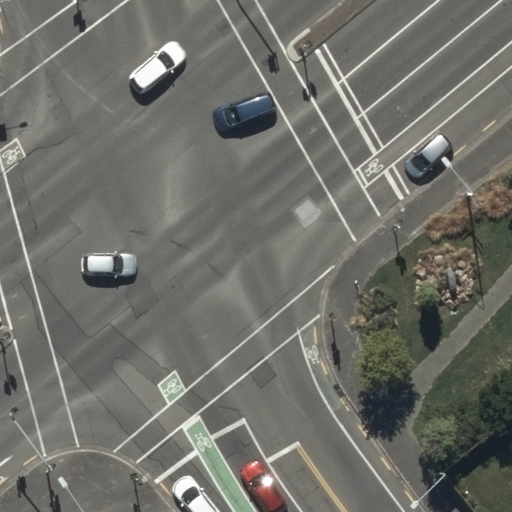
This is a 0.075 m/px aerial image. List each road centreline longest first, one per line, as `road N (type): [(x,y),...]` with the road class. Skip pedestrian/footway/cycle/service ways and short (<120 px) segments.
road 1 (secondary): [(511,19),(196,268)]
road 2 (tertiary): [(352,511),(196,268)]
road 3 (secondary): [(196,268),(0,407)]
road 4 (secondary): [(77,176),(26,0)]
road 5 (secondary): [(169,89),(196,268)]
road 6 (secondary): [(196,268),(77,176)]
road 7 (secondary): [(169,89),(277,0)]
road 8 (secondary): [(77,176),(169,89)]
